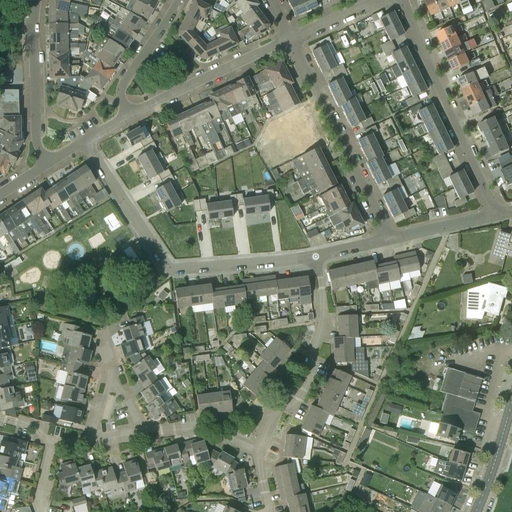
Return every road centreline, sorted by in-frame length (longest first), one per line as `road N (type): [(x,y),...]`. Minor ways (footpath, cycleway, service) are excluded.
road 1 (residential): [(83,140),(167,266),(316,255)]
road 2 (residential): [(496,215),(402,0)]
road 3 (residential): [(388,239),(289,40)]
road 4 (residential): [(256,451),(273,414),(295,405),(310,371),(324,324),(316,255)]
road 5 (residential): [(129,113),(289,40)]
road 6 (residential): [(46,164),(37,140),(35,0)]
road 7 (residential): [(129,113),(124,79),(177,0)]
road 8 (residential): [(256,451),(200,426),(140,429)]
